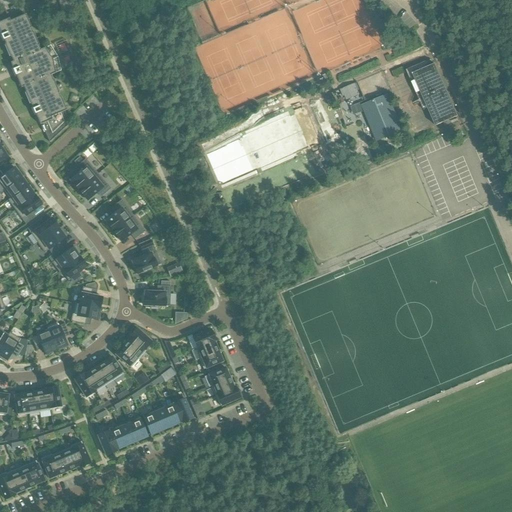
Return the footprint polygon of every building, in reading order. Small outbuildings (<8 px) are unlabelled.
[(8,18),(0,21),(0,33),(0,34),(0,35),(2,40),(3,40),(4,44),(9,57),(10,57),(12,61),(9,63),(12,69),(14,75),(15,75),(20,88),(23,87),(25,91),(24,91),(30,105),(32,109),(31,109),(34,114),(39,125),(41,124),(46,138),(48,141),(48,142),(68,124),(63,111),(65,110),(59,97),(57,93),(58,93),(52,79),(51,80),(49,75),(58,72),(55,58),(47,46),(39,50),(37,46),(38,45),(32,32),(31,32),(30,28),(24,14),(9,21),(8,18)] [(414,73),(437,125),(457,117),(434,64),(414,73)] [(388,94),(361,106),(376,142),(403,131),(388,94)] [(79,171),(69,180),(73,184),(72,184),(72,185),(77,191),(98,174),(85,158),(82,161),(80,157),(74,162),(77,165),(75,167),(79,171)] [(13,168),(0,177),(0,184),(3,189),(20,177),(22,175),(19,171),(17,172),(13,168)] [(98,174),(77,191),(82,197),(83,197),(83,196),(87,200),(97,192),(101,197),(111,189),(106,184),(98,174)] [(20,177),(3,189),(10,199),(27,186),(20,177)] [(10,199),(8,201),(15,210),(34,196),(27,186),(10,199)] [(34,196),(15,210),(22,220),(25,224),(36,217),(32,212),(41,205),(40,204),(42,203),(38,198),(37,199),(34,196)] [(115,212),(104,220),(108,224),(107,225),(106,225),(111,232),(133,216),(121,200),(111,207),(115,212)] [(133,216),(111,232),(116,238),(117,238),(117,237),(120,242),(131,234),(135,239),(145,231),(141,226),(133,216)] [(41,218),(27,228),(37,243),(52,233),(58,228),(51,218),(44,222),(41,218)] [(147,230),(152,237),(164,230),(159,221),(147,230)] [(52,233),(37,243),(44,253),(48,250),(52,255),(63,247),(59,242),(65,238),(65,237),(66,236),(63,231),(61,232),(58,228),(52,233)] [(143,256),(132,261),(137,274),(143,272),(144,273),(151,270),(151,269),(161,264),(153,245),(151,240),(139,245),(141,251),(143,256)] [(50,256),(48,258),(59,273),(61,271),(79,258),(76,253),(78,252),(74,247),(72,248),(72,247),(65,251),(63,247),(52,255),(50,256)] [(79,258),(61,271),(68,280),(70,279),(73,284),(84,277),(80,272),(86,267),(79,258)] [(183,272),(179,263),(173,266),(177,274),(183,272)] [(144,292),(143,306),(150,306),(150,308),(158,308),(158,306),(169,306),(170,286),(170,283),(160,283),(160,286),(157,286),(157,292),(144,292)] [(83,287),(79,305),(99,309),(102,296),(95,295),(96,290),(95,290),(85,288),(83,287)] [(74,304),(70,321),(89,325),(91,319),(97,321),(97,320),(99,320),(100,314),(98,314),(99,309),(79,305),(74,304)] [(57,322),(46,326),(48,330),(56,350),(60,348),(61,350),(67,348),(66,346),(67,346),(63,338),(69,336),(64,323),(59,326),(57,322)] [(0,329),(0,350),(9,335),(0,329)] [(130,338),(131,339),(144,350),(151,341),(137,329),(130,338)] [(48,330),(31,337),(36,349),(42,347),(45,354),(46,356),(52,354),(51,352),(56,350),(48,330)] [(193,338),(197,349),(214,341),(215,341),(213,336),(215,335),(213,330),(211,331),(211,330),(193,338)] [(9,335),(0,350),(0,356),(1,357),(0,359),(6,362),(7,360),(11,354),(16,357),(23,346),(17,343),(20,339),(11,333),(9,335)] [(123,347),(138,360),(145,352),(144,350),(131,339),(127,343),(123,347)] [(214,341),(197,349),(195,350),(199,359),(218,351),(214,341)] [(116,354),(115,355),(131,368),(138,360),(123,347),(120,350),(119,349),(115,353),(116,354)] [(218,351),(199,359),(204,369),(223,361),(218,351)] [(103,363),(114,380),(123,374),(120,370),(122,369),(119,365),(118,366),(112,357),(103,363)] [(105,386),(114,380),(103,363),(94,369),(105,386)] [(225,368),(204,377),(209,387),(211,386),(230,378),(225,368)] [(85,375),(95,391),(96,392),(105,386),(94,369),(85,375)] [(95,391),(85,375),(84,374),(74,380),(85,397),(95,391)] [(136,380),(140,386),(148,381),(144,375),(136,380)] [(230,378),(211,386),(215,396),(216,395),(234,388),(230,378)] [(59,398),(58,387),(47,389),(50,408),(67,405),(64,397),(59,398)] [(234,388),(216,395),(221,406),(240,398),(235,387),(234,388)] [(46,390),(36,392),(39,412),(51,410),(50,408),(47,389),(46,389),(46,390)] [(36,392),(25,394),(29,414),(39,412),(36,392)] [(8,395),(0,393),(0,414),(5,415),(8,395)] [(25,394),(14,396),(18,416),(29,414),(25,394)] [(182,422),(182,423),(193,418),(184,398),(174,403),(174,404),(181,422),(182,422)] [(164,409),(172,426),(181,422),(174,404),(164,409)] [(153,411),(161,428),(162,431),(172,426),(164,409),(163,406),(153,411)] [(142,415),(151,435),(162,431),(161,428),(153,411),(142,415)] [(128,421),(136,441),(147,437),(139,417),(128,421)] [(119,428),(126,446),(136,441),(128,421),(118,426),(119,428)] [(109,432),(116,450),(126,446),(119,428),(109,432)] [(97,436),(106,456),(117,451),(116,450),(109,432),(108,431),(97,436)] [(81,441),(71,446),(71,447),(79,466),(80,467),(90,463),(81,441)] [(79,466),(71,447),(61,451),(69,470),(79,466)] [(52,456),(60,474),(69,470),(61,451),(52,455),(52,456)] [(51,454),(41,459),(49,479),(60,474),(52,456),(51,454)] [(36,461),(26,465),(34,485),(39,483),(40,485),(45,483),(44,481),(45,481),(36,461)] [(26,465),(16,469),(25,489),(34,485),(26,465)] [(6,474),(15,494),(25,489),(16,469),(6,474)] [(5,473),(0,474),(0,488),(5,499),(6,501),(11,498),(10,497),(15,495),(15,494),(6,474),(5,473)]
